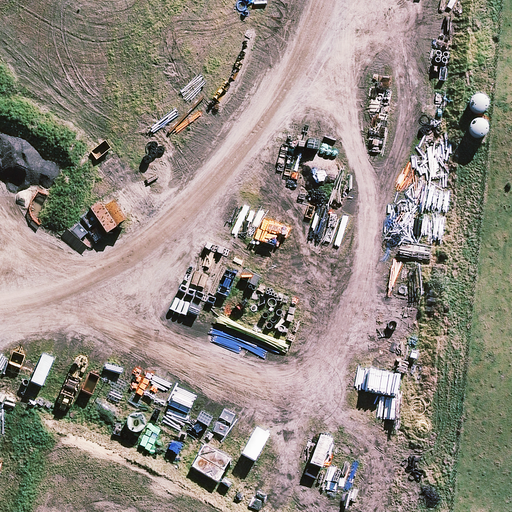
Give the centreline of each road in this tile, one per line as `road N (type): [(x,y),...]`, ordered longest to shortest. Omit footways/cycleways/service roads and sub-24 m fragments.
road 1 (unknown): [(0,292),(405,482)]
road 2 (unknown): [(341,511),(0,351)]
